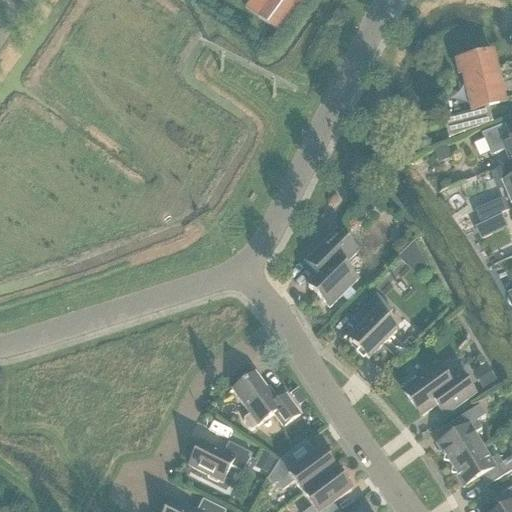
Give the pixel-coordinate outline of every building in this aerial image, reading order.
[(279,34),(303,0),(270,0),(258,18),(279,34)] [(504,104),(492,54),(455,63),(458,75),(462,74),(471,112),(504,104)] [(510,164),(511,163),(511,139),(510,140),(504,126),(481,136),(490,157),(504,152),(510,164)] [(511,163),(510,164),(511,169),(511,178),(501,183),(510,205),(511,204),(511,163)] [(367,209),(374,195),(359,189),(353,203),(367,209)] [(329,310),(357,281),(343,267),(357,253),(336,232),(305,263),(319,277),(308,288),(329,310)] [(413,241),(399,252),(416,273),(430,261),(413,241)] [(368,361),(396,333),(383,321),(392,312),(376,296),(355,318),(364,327),(348,342),(368,361)] [(448,383),(436,367),(417,381),(414,376),(400,387),(422,417),(436,407),(444,418),(475,395),(460,374),(448,383)] [(276,404),(255,375),(225,397),(225,398),(232,393),(249,416),(243,420),(243,423),(249,431),(252,432),(273,416),(282,429),(300,416),(286,397),(276,404)] [(450,468),(481,449),(473,436),(481,431),(476,423),(484,418),(478,408),(453,423),(459,433),(437,446),(450,468)] [(223,455),(200,444),(188,467),(222,484),(230,468),(242,474),(252,456),(228,444),(223,455)] [(481,449),(450,468),(463,489),(485,476),(491,485),(511,472),(511,458),(502,465),(497,457),(489,462),(481,449)] [(303,496),(335,472),(320,452),(298,468),(288,455),(279,462),(267,481),(272,488),(276,485),(282,492),(293,484),(303,496)] [(335,472),(303,496),(312,508),(307,511),(330,511),(328,508),(350,492),(335,472)] [(511,511),(511,489),(498,498),(504,509),(498,511),(511,511)] [(224,511),(202,501),(196,511),(193,511),(171,501),(165,511),(224,511)]
